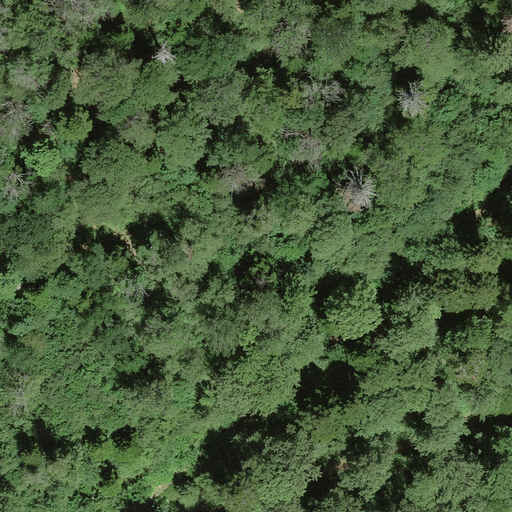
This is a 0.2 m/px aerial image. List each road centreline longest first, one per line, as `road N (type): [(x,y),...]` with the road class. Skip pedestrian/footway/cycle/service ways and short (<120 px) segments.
road 1 (track): [(132,511),(414,274),(511,177)]
road 2 (track): [(192,511),(511,409)]
